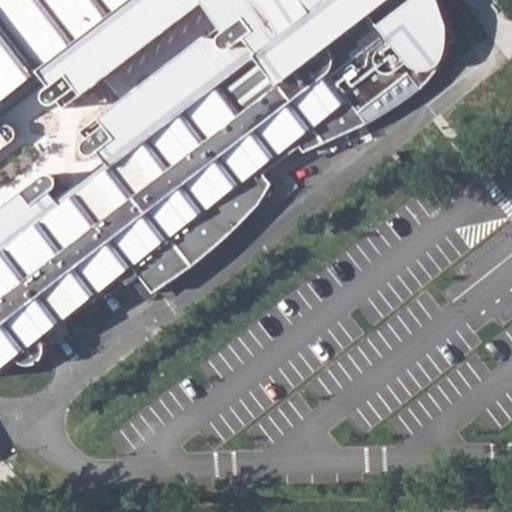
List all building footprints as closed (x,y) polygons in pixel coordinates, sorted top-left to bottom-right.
[(0,210),(0,370),(18,357),(20,358),(25,362),(30,363),(37,363),(41,361),(44,359),(48,356),(50,350),(51,345),(50,340),(48,334),(80,309),(139,265),(159,291),(186,272),(204,259),(220,245),(231,235),(250,217),(242,205),(256,196),(262,204),(276,184),(268,172),(265,168),(272,164),(275,167),(303,145),(308,151),(336,138),(326,124),(334,118),(345,133),(354,129),(371,121),(364,110),(413,73),(425,88),(432,83),(439,75),(443,68),(449,58),(456,43),(460,41),(453,20),(446,0),(332,0),(314,15),(302,0),(274,0),(232,28),(227,36),(199,57),(167,82),(161,74),(128,100),(90,129),(94,136),(91,138),(89,142),(89,145),(89,149),(91,152),(94,154),(97,155),(101,155),(104,154),(107,151),(112,158),(64,196),(59,189),(62,187),(63,185),(64,181),(64,180),(64,177),(62,174),(59,172),(56,170),(53,170),(39,181),(0,210)] [(69,95),(74,91),(146,37),(193,0),(0,0),(0,148),(20,134),(24,127),(25,123),(23,121),(20,118),(15,117),(12,118),(9,121),(2,113),(58,70),(64,77),(60,81),(58,84),(58,87),(59,91),(61,94),(64,95),(69,95)] [(193,0),(146,37),(74,91),(80,98),(207,0),(193,0)] [(213,0),(228,21),(228,23),(232,28),(274,0),(302,0),(314,15),(332,0),(213,0)] [(189,53),(161,74),(167,82),(199,57),(227,36),(232,28),(228,23),(189,53)] [(326,124),(336,138),(345,133),(334,118),(326,124)] [(265,168),(268,172),(275,167),(272,164),(265,168)] [(242,205),(250,217),(262,204),(256,196),(242,205)]
